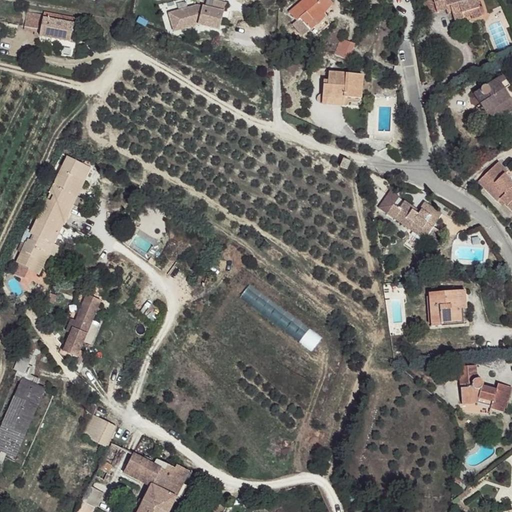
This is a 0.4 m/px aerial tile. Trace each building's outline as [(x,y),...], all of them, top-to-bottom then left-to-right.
[(324,7),(317,0),(314,0),(295,18),(304,26),(307,25),(313,32),(319,26),(324,31),(334,22),(331,19),(340,12),(330,2),(324,7)] [(460,0),(430,0),(436,20),(445,17),(444,12),(449,11),(450,16),(454,27),(464,25),(462,18),(471,16),(480,12),(476,3),(463,7),(460,0)] [(201,8),(172,15),(177,33),(201,27),(223,33),(228,15),(201,8)] [(24,24),(36,27),(39,13),(27,11),(24,24)] [(45,11),(44,14),(73,20),(74,18),(45,11)] [(68,42),(73,20),(44,14),(39,13),(36,27),(39,28),(38,36),(68,42)] [(471,16),(462,18),(464,25),(472,21),(471,16)] [(362,47),(349,42),(343,59),(356,63),(362,47)] [(363,79),(331,77),(330,83),(329,90),(324,89),(323,101),(323,103),(345,105),(346,100),(362,101),(363,79)] [(511,87),(507,81),(479,99),(497,128),(511,117),(511,98),(509,94),(511,91),(511,87)] [(362,106),(362,101),(346,100),(345,105),(323,103),(318,100),(317,104),(319,107),(348,110),(348,106),(362,106)] [(89,166),(66,156),(9,283),(31,293),(89,166)] [(511,174),(502,164),(481,186),(501,207),(504,204),(511,213),(511,181),(508,177),(511,174)] [(350,168),(343,165),(340,173),(348,175),(350,168)] [(394,210),(399,203),(390,197),(379,214),(387,220),(394,210)] [(387,220),(407,234),(411,231),(427,241),(425,244),(432,250),(441,238),(433,233),(442,220),(425,208),(419,217),(415,213),(404,206),(398,214),(394,210),(387,220)] [(427,241),(411,231),(407,234),(423,246),(425,244),(427,241)] [(101,300),(86,294),(70,332),(63,351),(77,356),(101,300)] [(462,294),(434,296),(436,331),(444,330),(444,328),(453,328),(453,326),(464,325),(463,314),(462,294)] [(469,294),(462,294),(463,314),(473,313),(469,294)] [(70,332),(75,320),(71,319),(66,331),(70,332)] [(33,358),(22,353),(14,370),(18,373),(26,375),(33,358)] [(474,372),(458,372),(456,410),(476,410),(477,407),(490,411),(488,416),(488,418),(498,421),(501,412),(505,413),(508,394),(495,391),(494,398),(482,396),(482,391),(475,390),(474,372)] [(46,389),(23,380),(0,431),(0,450),(1,451),(9,454),(17,457),(46,389)] [(490,411),(477,407),(476,410),(475,413),(488,416),(490,411)] [(117,426),(92,413),(81,435),(105,447),(110,440),(117,426)] [(82,500),(93,506),(123,449),(110,440),(105,447),(108,449),(82,500)] [(9,454),(1,451),(0,452),(0,462),(4,464),(9,454)] [(123,472),(151,488),(164,463),(158,459),(154,464),(132,454),(123,472)] [(151,488),(176,499),(190,471),(176,464),(174,468),(164,463),(151,488)] [(168,511),(173,503),(176,499),(151,488),(138,511),(168,511)] [(90,511),(93,506),(82,500),(75,511),(90,511)]
